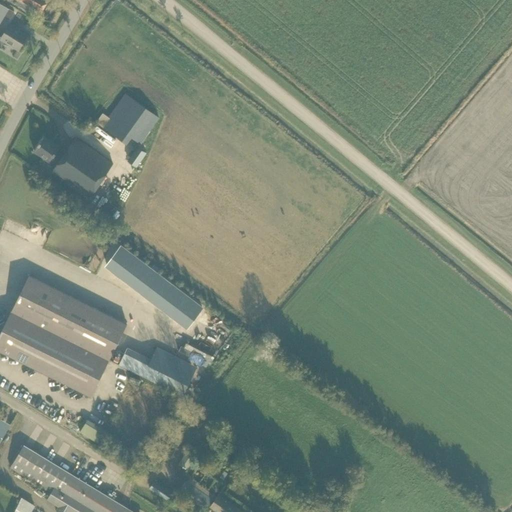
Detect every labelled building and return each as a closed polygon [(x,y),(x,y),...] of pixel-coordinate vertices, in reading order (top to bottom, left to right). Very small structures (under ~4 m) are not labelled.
[(6,0),(26,12),(29,6),(41,13),(48,0),(6,0)] [(3,34),(0,32),(0,22),(9,9),(0,3),(0,47),(0,48),(4,42),(18,50),(27,36),(15,29),(16,27),(10,24),(3,34)] [(159,118),(125,94),(108,117),(103,113),(96,122),(126,144),(132,137),(141,143),(159,118)] [(63,156),(57,151),(60,147),(44,136),(34,151),(49,162),(50,161),(56,165),(51,173),(88,199),(113,164),(76,138),(63,156)] [(136,167),(146,153),(138,147),(128,161),(136,167)] [(121,248),(106,268),(186,328),(201,308),(121,248)] [(56,334),(74,298),(29,276),(11,312),(56,334)] [(75,344),(94,308),(74,298),(56,334),(75,344)] [(75,344),(109,361),(127,325),(94,308),(75,344)] [(75,344),(56,334),(11,312),(0,334),(0,351),(91,397),(109,361),(75,344)] [(209,359),(221,347),(215,341),(203,353),(209,359)] [(197,362),(156,345),(153,354),(127,343),(118,364),(185,392),(197,362)] [(81,432),(100,438),(104,427),(85,420),(81,432)] [(85,511),(98,490),(24,445),(10,467),(49,491),(47,493),(50,494),(47,500),(58,507),(56,510),(58,511),(85,511)] [(187,470),(196,456),(187,450),(178,464),(187,470)] [(168,500),(172,493),(154,481),(150,488),(168,500)] [(215,501),(185,481),(178,491),(201,507),(205,502),(211,506),(210,507),(217,511),(242,511),(219,495),(215,501)] [(133,511),(98,490),(85,511),(133,511)] [(31,511),(35,505),(22,497),(14,511),(31,511)]
